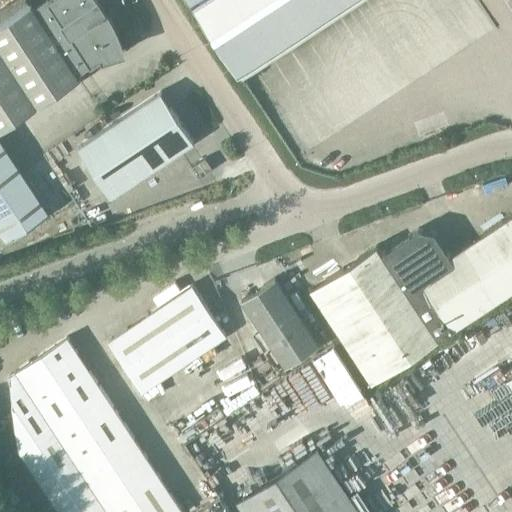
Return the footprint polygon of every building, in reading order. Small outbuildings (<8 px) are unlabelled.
[(107,11),(106,12),(104,10),(101,11),(95,1),(96,0),(45,0),(33,8),(31,5),(0,25),(0,228),(7,239),(48,212),(0,139),(0,130),(79,79),(76,73),(102,57),(102,58),(124,51),(122,45),(120,38),(118,32),(115,27),(111,19),(109,15),(107,11)] [(190,0),(239,73),(349,0),(190,0)] [(259,66),(246,72),(260,104),(273,98),(259,66)] [(78,146),(111,195),(128,185),(195,141),(172,106),(171,106),(161,91),(78,146)] [(214,169),(206,157),(194,166),(201,177),(214,169)] [(94,223),(102,215),(87,200),(79,208),(94,223)] [(511,289),(511,214),(451,254),(435,231),(419,227),(382,252),(377,244),(311,287),(373,380),(511,289)] [(242,299),(286,366),(320,344),(276,277),(242,299)] [(226,334),(193,284),(110,339),(144,390),(226,334)] [(452,365),(485,340),(474,326),(441,350),(452,365)] [(16,371),(52,425),(104,390),(68,336),(16,371)] [(9,375),(19,447),(52,425),(16,371),(9,375)] [(52,425),(77,463),(129,429),(104,390),(52,425)] [(19,448),(44,485),(77,463),(52,425),(19,447),(19,448)] [(145,453),(129,429),(77,463),(93,488),(145,453)] [(360,511),(317,446),(238,499),(246,511),(360,511)] [(93,488),(107,509),(160,475),(145,453),(93,488)] [(93,488),(77,463),(44,485),(60,510),(93,488)] [(181,511),(183,511),(160,475),(107,509),(109,511),(181,511)] [(60,510),(61,511),(103,511),(107,509),(93,488),(60,510)]
